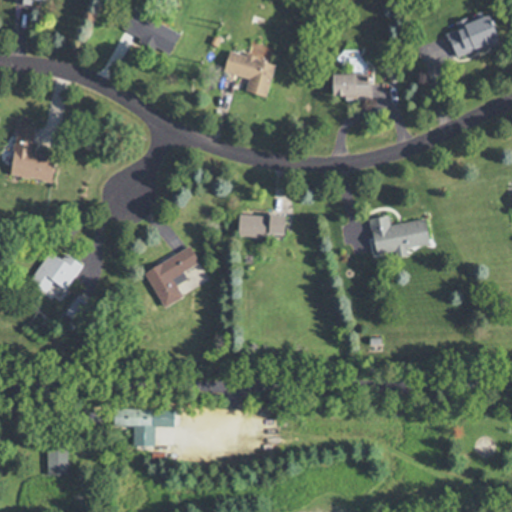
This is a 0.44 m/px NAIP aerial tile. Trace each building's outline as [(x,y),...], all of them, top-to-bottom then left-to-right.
[(18,0),(55,8),(57,0),(18,0)] [(131,27),(171,59),(186,40),(146,8),(131,27)] [(511,44),(504,17),(451,29),(458,56),(511,44)] [(272,98),(282,64),(235,50),(229,72),(255,79),(251,92),(272,98)] [(380,98),(380,74),(343,74),(343,98),(380,98)] [(18,177),(59,182),(62,157),(21,151),(18,177)] [(295,238),(295,216),(245,215),(245,237),(295,238)] [(375,222),(385,260),(437,246),(430,218),(397,227),(394,216),(375,222)] [(37,278),(53,290),(58,282),(70,290),(87,265),(59,245),(37,278)] [(168,308),(188,298),(182,285),(191,280),(188,273),(206,264),(198,247),(150,272),(168,308)] [(138,445),(160,446),(160,426),(182,426),(183,410),(122,410),(122,426),(138,426),(138,445)] [(52,448),(52,475),(73,475),(73,448),(52,448)]
